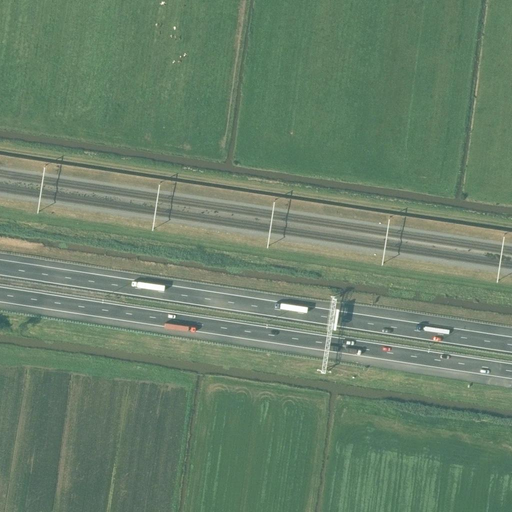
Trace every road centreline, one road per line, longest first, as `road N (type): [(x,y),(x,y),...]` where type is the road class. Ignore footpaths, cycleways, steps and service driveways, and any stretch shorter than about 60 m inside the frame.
road 1 (motorway): [(0,295),(511,372)]
road 2 (motorway): [(511,344),(0,268)]
